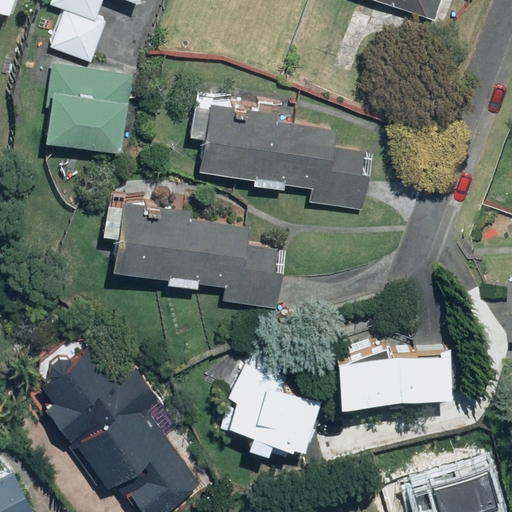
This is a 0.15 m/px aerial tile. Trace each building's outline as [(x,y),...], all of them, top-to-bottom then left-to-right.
[(55,0),(60,2),(46,39),(91,57),(106,17),(93,12),(97,0),(55,0)] [(393,0),(433,14),(437,0),(393,0)] [(131,70),(50,60),(40,136),(113,145),(119,100),(127,101),(131,70)] [(294,105),(206,93),(198,161),(250,167),(248,181),(282,185),(283,178),(307,181),(305,195),(363,202),(369,148),(332,144),(334,122),(293,117),(294,105)] [(188,204),(105,191),(100,223),(118,226),(112,260),(163,268),(162,276),(194,282),(195,274),(221,278),(218,295),(273,304),(282,244),(244,238),(247,223),(187,213),(188,204)] [(41,401),(99,480),(113,470),(144,511),(150,511),(197,478),(162,430),(178,418),(138,363),(118,377),(90,339),(72,352),(71,352),(70,351),(69,350),(67,350),(66,349),(65,349),(63,349),(62,349),(61,349),(59,349),(58,349),(56,349),(55,350),(54,350),(53,351),(51,351),(50,352),(49,353),(48,354),(47,355),(46,356),(45,357),(45,358),(44,359),(43,361),(43,362),(42,363),(42,364),(42,366),(42,367),(42,369),(42,370),(42,371),(42,373),(43,374),(29,385),(41,401)] [(239,355),(219,424),(243,431),(241,438),(280,449),(283,440),(302,446),(319,388),(274,375),(281,352),(254,344),(250,358),(239,355)] [(446,344),(327,344),(327,389),(446,389),(446,344)] [(0,511),(34,511),(10,465),(0,470),(0,511)] [(497,511),(494,499),(451,511),(497,511)]
